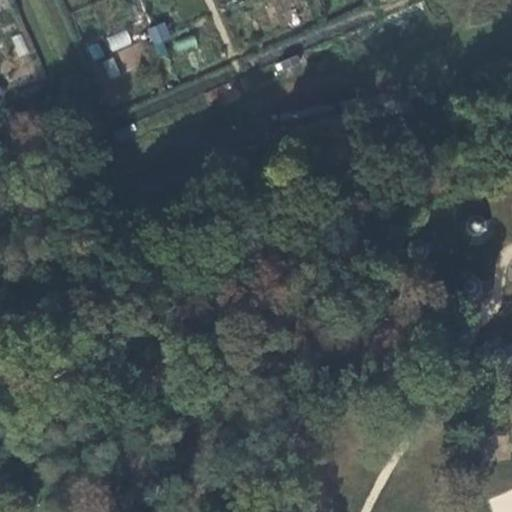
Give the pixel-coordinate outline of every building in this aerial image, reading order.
[(164,23),(149,29),(155,45),(171,38),(164,23)] [(461,237),(473,246),(487,245),(496,233),(495,219),(483,210),(469,211),(460,223),(461,237)] [(406,264),(418,271),(432,267),(439,255),(435,241),(423,234),(409,238),(402,250),(406,264)] [(451,301),(465,312),(482,309),(492,295),(490,278),(476,268),(459,271),(449,285),(451,301)] [(479,373),(497,383),(511,378),(511,335),(503,330),(484,335),(474,353),(479,373)]
